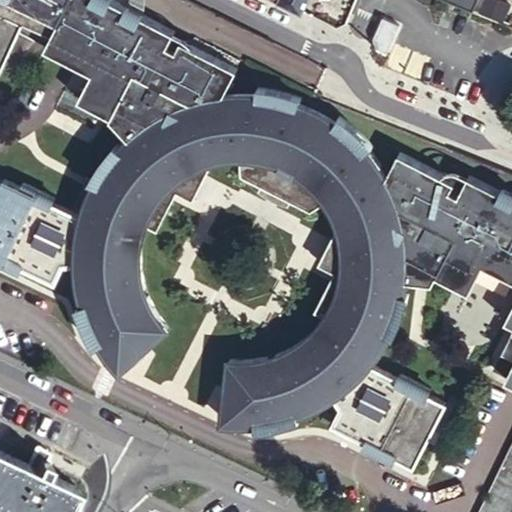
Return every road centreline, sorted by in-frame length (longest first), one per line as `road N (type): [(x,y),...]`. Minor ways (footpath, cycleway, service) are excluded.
road 1 (residential): [(345,59),(361,90),(511,154)]
road 2 (unclassified): [(290,511),(139,444)]
road 3 (unclassified): [(139,444),(0,379)]
road 4 (residential): [(214,0),(345,59)]
